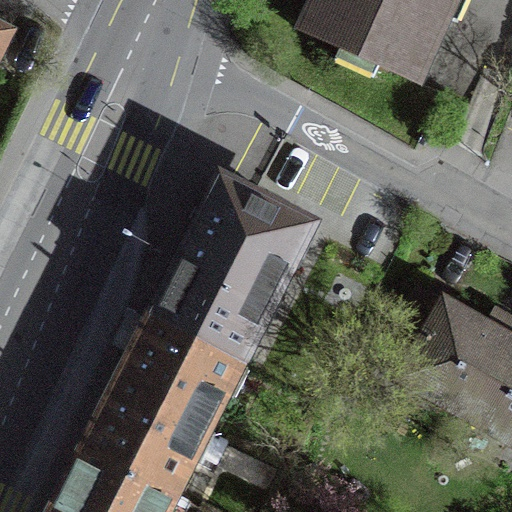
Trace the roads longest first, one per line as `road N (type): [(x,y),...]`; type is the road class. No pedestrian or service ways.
road 1 (residential): [(511,243),(150,33)]
road 2 (secondary): [(150,33),(0,380)]
